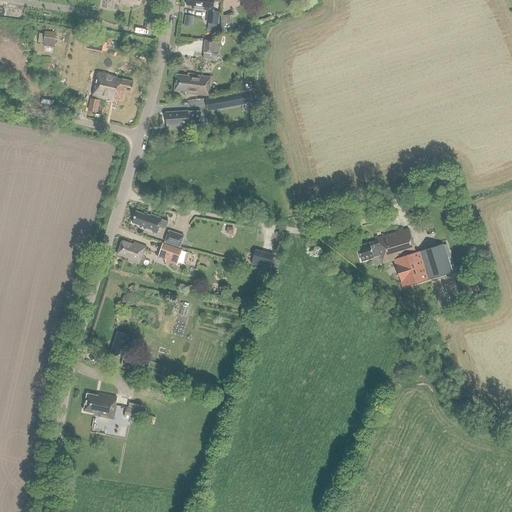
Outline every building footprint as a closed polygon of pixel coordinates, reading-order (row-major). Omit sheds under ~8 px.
[(187,0),(187,6),(192,6),(192,9),(207,10),(207,8),(213,9),(214,0),(187,0)] [(208,23),(219,24),(220,12),(209,11),(208,23)] [(184,24),(193,26),(196,16),(187,14),(184,24)] [(232,15),(221,16),(221,24),(227,24),(233,24),(232,15)] [(45,32),(43,46),(54,48),(56,33),(45,32)] [(94,50),(102,52),(104,41),(96,39),(94,50)] [(215,41),(205,40),(204,52),(213,53),(215,41)] [(243,55),(243,67),(252,67),(252,55),(243,55)] [(108,74),(97,72),(92,96),(106,99),(106,97),(121,100),(123,90),(131,92),(133,82),(108,76),(108,74)] [(209,96),(211,77),(189,75),(188,76),(176,75),(175,91),(186,92),(186,93),(209,96)] [(239,100),(251,98),(250,92),(216,98),(218,108),(240,104),(239,100)] [(99,100),(91,98),(88,110),(97,111),(99,100)] [(188,122),(201,121),(200,111),(188,112),(188,111),(166,113),(167,127),(189,125),(188,122)] [(144,214),(137,212),(133,223),(140,226),(140,228),(157,234),(159,228),(163,230),(166,228),(169,221),(151,215),(150,216),(147,215),(148,214),(145,213),(144,214)] [(374,258),(373,257),(380,255),(382,264),(395,260),(403,287),(451,272),(443,245),(416,253),(408,229),(375,239),(375,241),(357,247),(361,262),(374,258)] [(169,231),(165,242),(181,247),(184,235),(169,231)] [(139,264),(145,246),(134,242),(133,244),(122,241),(117,255),(128,258),(127,261),(139,264)] [(163,243),(158,257),(177,264),(182,250),(163,243)] [(274,256),(255,251),(251,264),(270,269),(274,256)] [(476,281),(462,285),(465,296),(479,292),(476,281)] [(132,336),(117,332),(111,354),(126,358),(124,367),(136,371),(140,358),(127,355),(132,336)] [(204,381),(190,377),(186,387),(201,392),(204,381)] [(88,394),(84,411),(94,413),(94,416),(114,420),(117,406),(115,405),(117,397),(98,393),(98,396),(88,394)]
